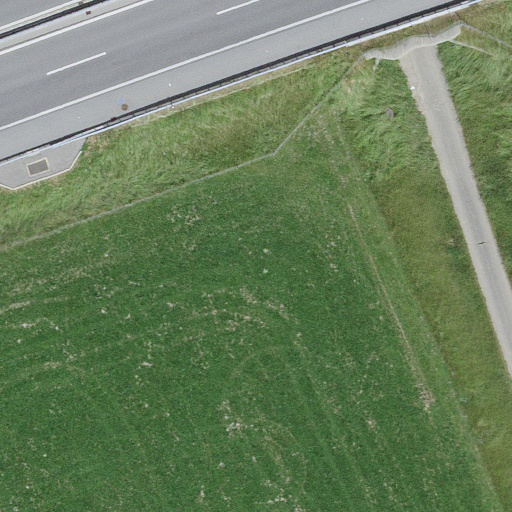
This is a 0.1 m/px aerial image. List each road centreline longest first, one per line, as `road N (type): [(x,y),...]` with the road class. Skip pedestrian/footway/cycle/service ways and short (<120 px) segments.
road 1 (track): [(403,0),(511,329)]
road 2 (motorway): [(0,89),(251,0)]
